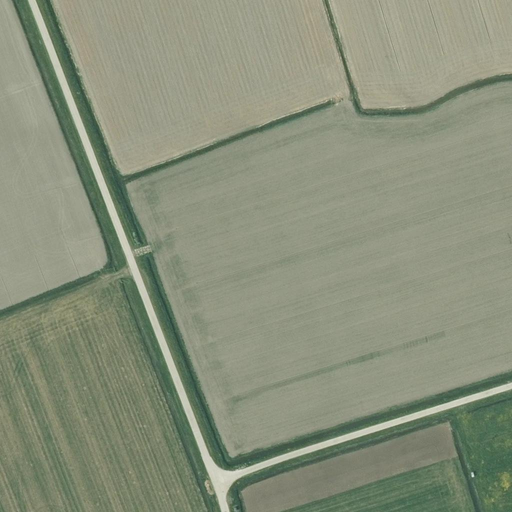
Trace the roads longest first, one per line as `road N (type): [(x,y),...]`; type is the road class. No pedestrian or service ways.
road 1 (unclassified): [(215,483),(32,0)]
road 2 (unclassified): [(215,483),(511,386)]
